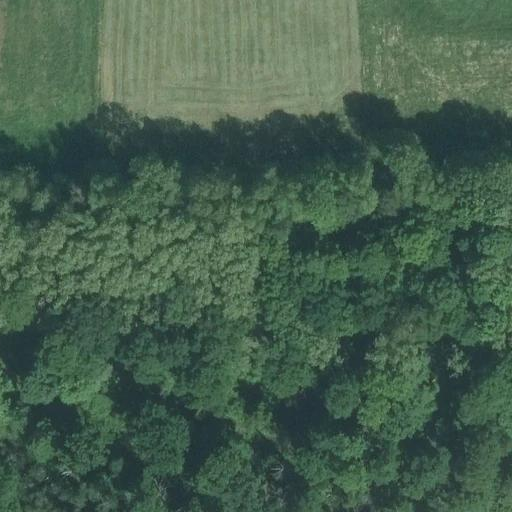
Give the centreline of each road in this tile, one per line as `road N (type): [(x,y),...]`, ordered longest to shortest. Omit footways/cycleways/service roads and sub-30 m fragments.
road 1 (track): [(511,333),(0,319)]
road 2 (track): [(496,176),(486,332)]
road 3 (track): [(128,197),(121,322)]
road 4 (track): [(511,376),(492,498)]
